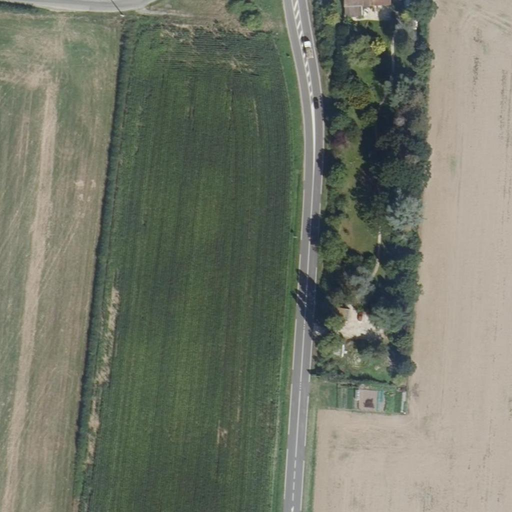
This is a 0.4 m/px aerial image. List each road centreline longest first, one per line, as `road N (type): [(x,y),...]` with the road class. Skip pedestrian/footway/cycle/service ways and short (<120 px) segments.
road 1 (secondary): [(311,120),(289,511)]
road 2 (unknown): [(394,0),(393,79),(375,133),(377,251)]
road 3 (secondary): [(287,0),(311,120)]
road 4 (secondary): [(311,120),(300,0)]
